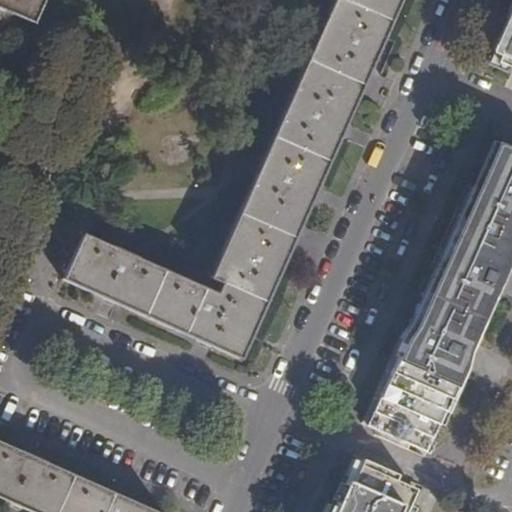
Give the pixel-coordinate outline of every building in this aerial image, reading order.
[(0,0),(0,12),(30,26),(42,0),(347,0),(346,2),(342,0),(332,0),(209,279),(219,284),(215,294),(84,235),(82,234),(76,247),(61,280),(240,361),(399,0),(0,0)] [(511,0),(490,52),(492,52),(499,55),(496,64),(509,71),(511,72),(511,71),(511,0)] [(499,55),(492,52),(486,67),(506,77),(509,71),(496,64),(499,55)] [(409,332),(401,344),(391,367),(395,368),(405,345),(410,336),(412,336),(415,328),(497,144),(493,142),(411,326),(409,332)] [(511,256),(511,150),(497,144),(415,328),(412,336),(410,336),(405,345),(395,368),(367,431),(426,456),(462,375),(470,354),(502,280),(511,256)] [(46,233),(65,242),(73,223),(54,215),(46,233)] [(65,242),(76,247),(82,234),(84,235),(86,229),(73,223),(65,242)] [(430,458),(466,376),(472,355),(511,262),(511,256),(502,280),(470,354),(462,375),(426,456),(430,458)] [(154,511),(0,442),(0,498),(30,511),(154,511)] [(396,480),(363,465),(361,470),(354,485),(352,489),(345,487),(344,491),(338,505),(334,511),(406,511),(408,509),(415,494),(395,485),(396,480)] [(361,470),(350,465),(344,480),(354,485),(361,470)] [(334,503),(340,489),(336,487),(330,502),(334,503)] [(344,491),(340,489),(334,503),(338,505),(344,491)]
